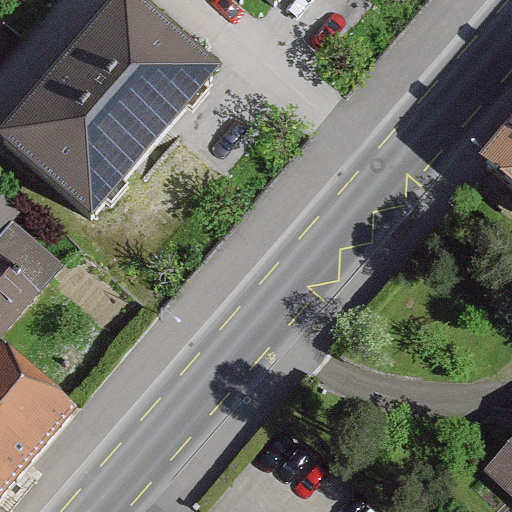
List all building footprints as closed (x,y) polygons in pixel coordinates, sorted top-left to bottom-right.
[(96,225),(227,73),(142,0),(122,0),(0,143),(96,225)] [(269,0),(281,10),(288,0),(269,0)] [(511,214),(511,127),(469,176),(511,214)] [(0,503),(79,413),(0,344),(0,503)] [(511,497),(511,446),(487,475),(511,497)]
